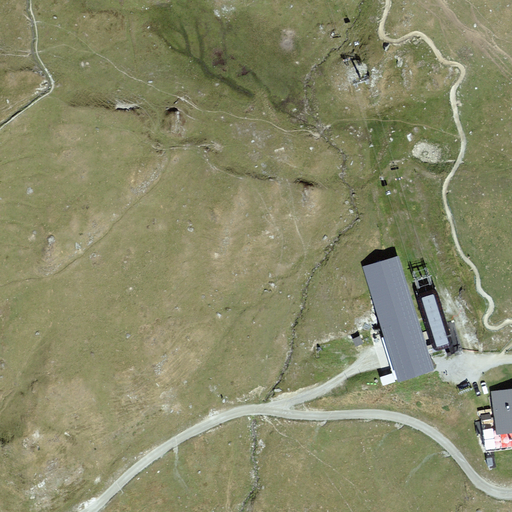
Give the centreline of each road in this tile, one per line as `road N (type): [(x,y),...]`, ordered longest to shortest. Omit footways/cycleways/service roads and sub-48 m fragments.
road 1 (track): [(87,511),(153,454),(245,409),(408,420),(434,433),(485,487),(511,493)]
road 2 (track): [(382,354),(310,395),(261,409)]
